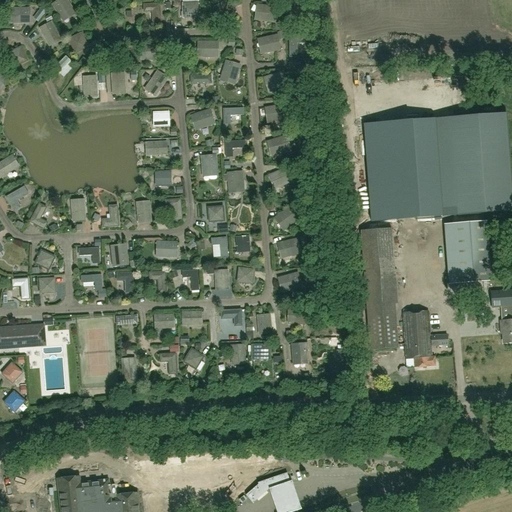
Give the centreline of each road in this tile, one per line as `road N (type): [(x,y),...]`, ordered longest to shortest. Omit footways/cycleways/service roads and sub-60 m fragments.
road 1 (unclassified): [(84,424),(195,408),(511,395)]
road 2 (unclassified): [(456,470),(426,459),(288,456),(151,471)]
road 3 (tertiary): [(338,511),(456,470)]
